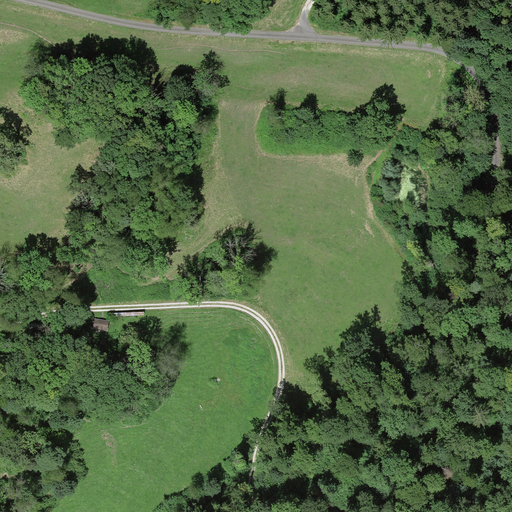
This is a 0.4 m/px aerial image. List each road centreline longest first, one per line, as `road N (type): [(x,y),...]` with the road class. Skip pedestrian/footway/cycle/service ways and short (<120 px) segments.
road 1 (unclassified): [(511,317),(496,267),(492,109),(466,61),(446,50),(391,43),(159,32),(11,0)]
road 2 (track): [(0,324),(178,304),(250,312),(278,357),(277,394),(249,485),(251,511)]
